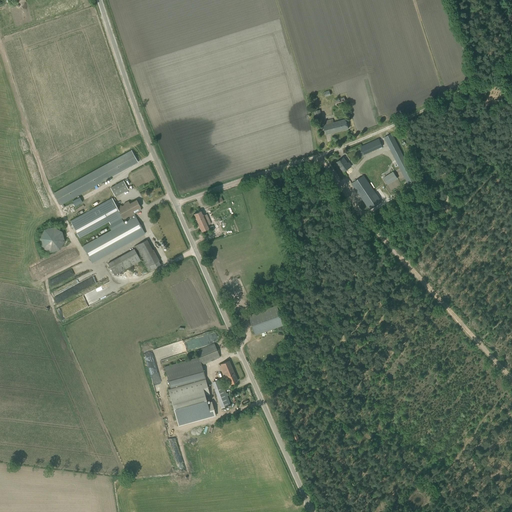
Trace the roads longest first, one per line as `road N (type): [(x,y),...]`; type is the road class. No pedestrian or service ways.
road 1 (unclassified): [(311,511),(171,204)]
road 2 (track): [(321,158),(475,343)]
road 3 (unclassified): [(171,204),(95,0)]
road 4 (unclassified): [(171,204),(344,147)]
